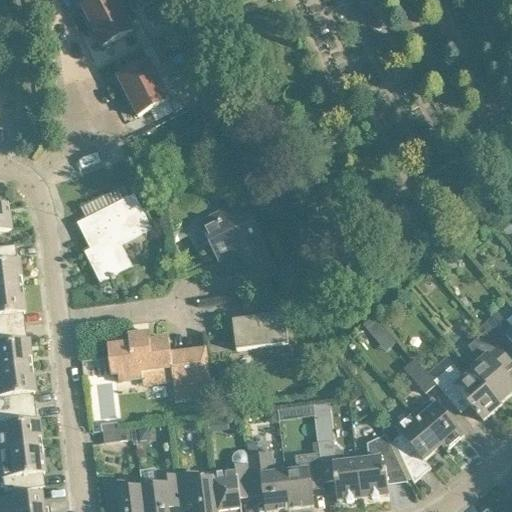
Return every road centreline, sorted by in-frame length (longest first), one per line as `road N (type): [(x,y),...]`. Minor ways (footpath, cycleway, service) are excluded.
road 1 (residential): [(59,322),(82,511)]
road 2 (residential): [(32,184),(59,322)]
road 3 (residential): [(59,322),(192,314)]
